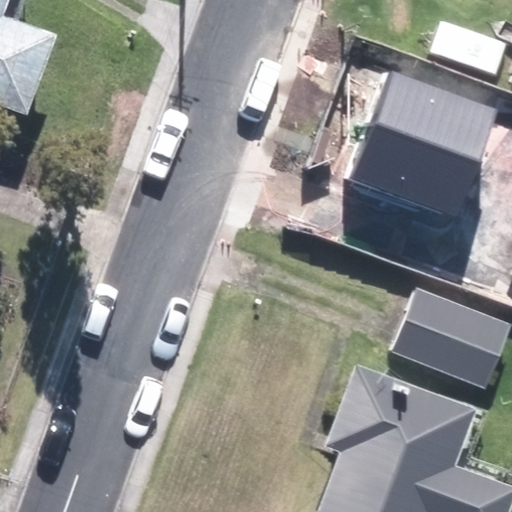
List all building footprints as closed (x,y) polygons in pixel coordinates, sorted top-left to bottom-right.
[(0,0),(0,111),(16,117),(46,39),(0,22),(0,0)] [(479,161),(499,111),(392,70),(372,120),(479,161)] [(457,218),(479,161),(372,120),(350,177),(457,218)] [(414,291),(389,352),(478,388),(503,326),(414,291)] [(447,470),(468,411),(355,369),(325,448),(335,452),(312,511),(497,511),(505,491),(447,470)]
